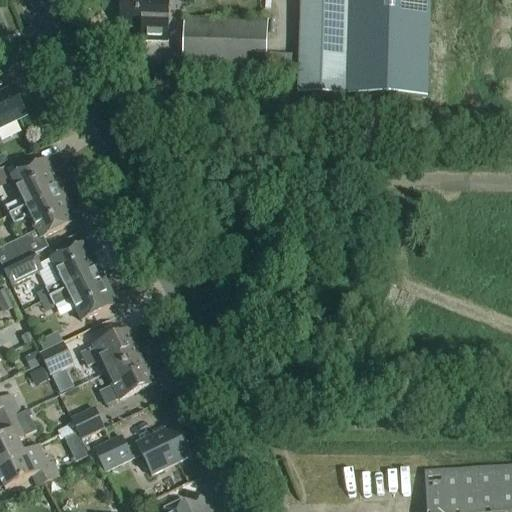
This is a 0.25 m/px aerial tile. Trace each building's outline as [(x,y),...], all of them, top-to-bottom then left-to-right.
[(171,30),(171,0),(129,0),(121,0),(121,29),(171,30)] [(300,0),(297,97),(345,99),(427,102),(430,0),(300,0)] [(184,19),(182,69),(266,72),(268,22),(184,19)] [(291,58),(267,57),(267,72),(291,73),(291,58)] [(179,78),(154,77),(153,108),(171,109),(171,105),(178,105),(179,78)] [(11,90),(0,95),(0,130),(25,118),(11,90)] [(5,210),(9,218),(61,193),(46,162),(10,179),(16,191),(21,202),(5,210)] [(0,190),(9,187),(2,171),(0,171),(0,190)] [(61,193),(9,218),(13,227),(29,219),(35,230),(38,236),(41,241),(43,240),(76,224),(61,193)] [(0,264),(3,272),(35,257),(28,241),(0,253),(0,264)] [(56,274),(61,284),(36,296),(41,305),(101,276),(86,244),(51,262),(56,273),(56,274)] [(3,272),(11,288),(43,273),(35,257),(3,272)] [(117,306),(101,276),(41,305),(45,314),(69,301),(75,312),(81,324),(117,306)] [(0,293),(0,307),(11,303),(5,291),(0,293)] [(100,363),(106,376),(142,359),(129,332),(93,349),(93,350),(81,356),(87,369),(100,363)] [(21,340),(25,348),(33,344),(29,336),(21,340)] [(45,367),(50,378),(73,367),(63,346),(40,357),(45,367)] [(38,355),(27,360),(32,372),(45,367),(40,357),(39,357),(38,355)] [(142,359),(106,376),(112,389),(100,395),(106,408),(118,402),(119,403),(155,386),(142,359)] [(42,370),(30,376),(35,388),(47,382),(42,370)] [(26,412),(20,415),(11,397),(0,401),(0,426),(26,414),(26,412)] [(71,421),(81,443),(104,432),(94,410),(71,421)] [(35,434),(26,414),(0,426),(0,431),(3,439),(0,440),(0,467),(40,448),(40,446),(22,454),(17,443),(35,434)] [(141,457),(151,477),(190,459),(175,428),(127,452),(120,439),(94,452),(105,475),(141,457)] [(76,437),(64,443),(75,466),(87,461),(76,437)] [(40,448),(0,467),(0,482),(5,492),(32,479),(37,490),(60,479),(50,459),(47,460),(40,448)] [(511,511),(511,469),(423,474),(424,511),(511,511)] [(188,511),(184,503),(165,511),(188,511)]
